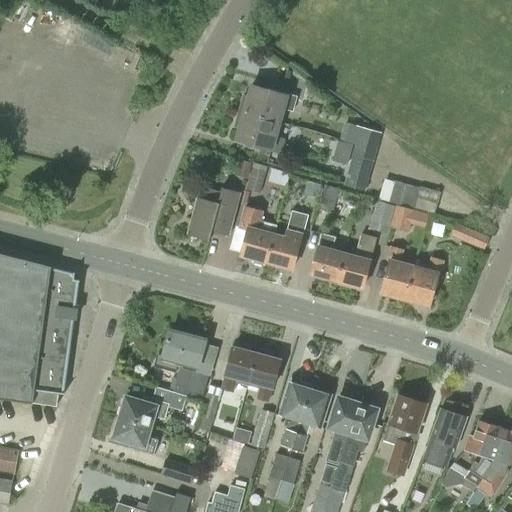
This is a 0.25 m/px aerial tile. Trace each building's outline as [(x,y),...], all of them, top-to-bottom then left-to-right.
[(251,86),(243,113),(279,123),(282,109),(292,112),(296,99),(251,86)] [(279,123),(243,113),(236,140),(281,152),(284,139),(275,137),(279,123)] [(359,127),(354,144),(376,150),(381,133),(359,127)] [(354,144),(351,156),(373,162),(376,150),(354,144)] [(351,156),(348,168),(370,174),(373,162),(351,156)] [(238,160),(234,176),(247,179),(251,163),(238,160)] [(370,174),(348,168),(343,185),(365,192),(370,174)] [(265,172),(252,169),(246,190),(260,194),(265,172)] [(388,202),(400,206),(406,184),(394,181),(394,182),(388,202)] [(413,208),(416,197),(418,188),(406,184),(400,206),(410,209),(410,207),(413,208)] [(318,210),(332,214),(338,189),(324,185),(318,210)] [(222,187),(218,202),(198,196),(187,233),(209,239),(211,230),(228,235),(240,192),(222,187)] [(419,187),(418,188),(416,197),(437,203),(440,193),(419,187)] [(416,197),(413,208),(434,214),(437,203),(416,197)] [(368,229),(387,234),(394,206),(376,201),(368,229)] [(264,261),(266,262),(273,235),(257,230),(262,211),(244,206),(238,226),(247,229),(240,254),(253,258),(254,261),(261,263),(264,261)] [(394,206),(387,234),(387,235),(389,227),(408,233),(413,211),(394,206)] [(273,235),(266,262),(291,269),(306,215),(291,211),(284,238),(273,235)] [(454,223),(449,236),(484,250),(489,238),(454,223)] [(310,273),(336,281),(344,254),(331,251),(335,238),(322,234),(310,273)] [(344,254),(336,281),(361,288),(376,238),(361,234),(354,257),(344,254)] [(381,292),(405,299),(414,268),(399,264),(403,250),(390,246),(387,260),(390,261),(381,292)] [(0,399),(56,407),(58,394),(62,395),(78,281),(73,281),(74,275),(51,269),(52,268),(0,254),(0,399)] [(414,268),(405,299),(428,305),(436,276),(439,277),(443,262),(431,257),(427,271),(414,268)] [(169,331),(161,358),(198,368),(205,341),(169,331)] [(225,376),(221,389),(232,392),(236,379),(246,382),(255,354),(256,349),(240,345),(239,350),(232,348),(225,376)] [(255,354),(247,381),(259,385),(256,399),(267,403),(279,361),(271,359),(272,353),(256,349),(255,354)] [(155,387),(155,388),(185,396),(202,400),(209,375),(179,367),(172,392),(155,387)] [(280,445),(290,448),(309,390),(290,384),(280,415),(291,419),(290,422),(287,421),(280,445)] [(125,398),(120,416),(150,425),(152,417),(164,420),(168,407),(181,411),(185,396),(155,388),(152,399),(143,396),(141,403),(125,398)] [(309,390),(290,448),(302,452),(310,425),(319,428),(329,396),(309,390)] [(207,393),(200,416),(201,416),(213,419),(219,396),(208,393),(207,393)] [(383,441),(394,445),(385,471),(404,477),(415,441),(417,442),(419,435),(415,434),(425,405),(398,395),(388,425),(383,441)] [(340,455),(356,404),(338,399),(329,428),(336,430),(326,462),(338,466),(339,461),(340,455)] [(375,410),(356,404),(340,455),(339,461),(351,465),(356,449),(362,451),(366,439),(366,438),(367,438),(375,410)] [(454,448),(456,448),(466,418),(440,409),(430,439),(423,459),(425,459),(424,462),(442,469),(443,466),(447,467),(454,448)] [(251,446),(264,449),(274,413),(260,410),(251,446)] [(150,425),(120,416),(114,438),(112,444),(153,456),(158,440),(146,437),(150,425)] [(460,484),(471,491),(495,456),(503,431),(478,423),(473,439),(469,437),(465,450),(481,455),(477,463),(474,461),(467,471),(453,463),(448,470),(440,484),(445,488),(460,484)] [(495,456),(471,491),(473,492),(466,504),(474,510),(485,494),(492,498),(506,476),(510,464),(511,464),(511,433),(503,431),(495,456)] [(260,452),(243,446),(234,474),(251,479),(260,452)] [(0,473),(14,476),(19,451),(0,447),(0,473)] [(263,495),(273,499),(287,457),(276,453),(268,476),(269,477),(263,495)] [(287,457),(273,499),(286,503),(300,462),(287,457)] [(195,469),(165,460),(160,475),(191,485),(195,469)] [(311,511),(317,511),(334,467),(325,465),(311,511)] [(334,467),(317,511),(337,511),(350,472),(334,467)] [(0,504),(8,506),(13,481),(0,479),(0,504)] [(171,511),(177,498),(152,490),(144,511),(141,511),(119,504),(115,511),(171,511)] [(237,511),(241,500),(215,493),(211,504),(207,503),(204,511),(237,511)]
